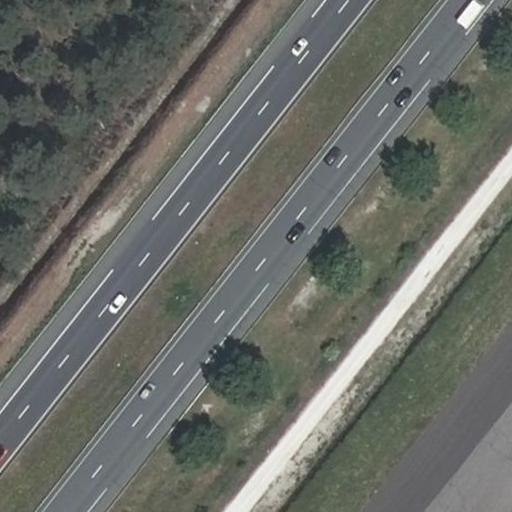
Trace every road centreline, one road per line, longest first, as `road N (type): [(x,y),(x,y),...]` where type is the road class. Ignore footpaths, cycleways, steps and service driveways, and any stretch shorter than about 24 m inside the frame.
road 1 (motorway): [(70,511),(474,0)]
road 2 (motorway): [(349,0),(0,444)]
road 3 (track): [(511,173),(245,511)]
